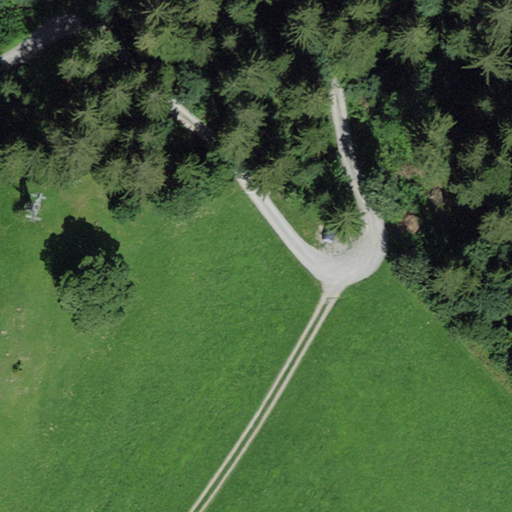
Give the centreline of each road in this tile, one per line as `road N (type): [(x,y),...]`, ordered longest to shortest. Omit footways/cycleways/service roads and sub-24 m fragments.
road 1 (track): [(0,59),(59,32),(108,39),(234,160),(317,265),(341,272),(374,242),(373,215),(313,0)]
road 2 (track): [(196,511),(341,272)]
